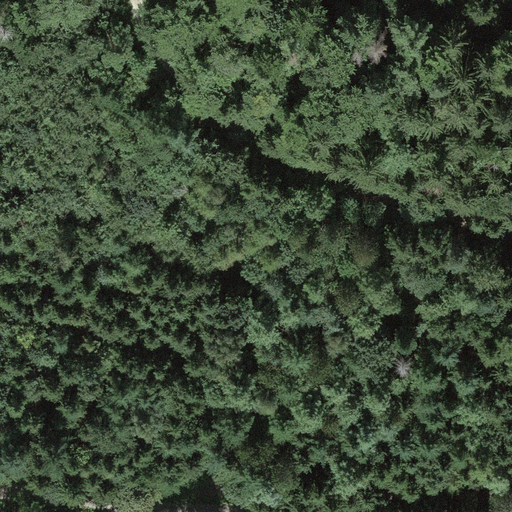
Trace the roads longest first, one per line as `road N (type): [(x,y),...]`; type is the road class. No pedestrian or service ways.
road 1 (track): [(511,241),(252,144),(184,94),(144,38),(141,0)]
road 2 (track): [(511,465),(291,511)]
road 3 (track): [(134,511),(0,495)]
